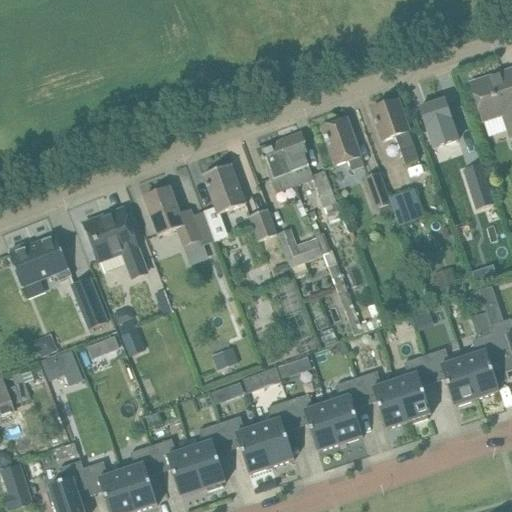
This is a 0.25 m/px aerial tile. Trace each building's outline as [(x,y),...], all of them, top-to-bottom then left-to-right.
[(511,71),(471,85),(484,123),(505,116),(511,136),(511,71)] [(445,101),(419,109),(433,150),(458,141),(445,101)] [(371,112),(378,130),(383,143),(396,138),(407,166),(421,161),(405,121),(398,102),(371,112)] [(321,130),(328,148),(336,168),(349,163),(353,172),(366,167),(354,139),(347,120),(321,130)] [(312,178),(303,156),(308,154),(301,136),(280,144),(291,172),(289,173),(294,188),(314,180),(313,178),(312,178)] [(278,194),(294,188),(289,173),(291,172),(280,144),(259,152),(266,170),(269,169),(278,194)] [(203,177),(210,196),(218,216),(246,206),(231,166),(203,177)] [(482,166),(464,171),(477,211),(494,205),(482,166)] [(326,173),(313,178),(314,180),(331,225),(344,220),(326,173)] [(380,175),(366,180),(377,210),(390,205),(380,175)] [(144,199),(151,218),(159,237),(178,229),(185,247),(202,240),(198,230),(191,212),(180,216),(170,189),(144,199)] [(390,201),(400,227),(424,218),(414,192),(390,201)] [(99,263),(125,253),(134,278),(148,272),(131,230),(124,211),(110,216),(111,220),(87,229),(86,225),(84,226),(99,263)] [(258,244),(277,237),(267,212),(248,219),(258,244)] [(323,258),(326,257),(317,239),(297,247),(291,231),(277,236),(288,264),(272,270),(274,276),(323,258)] [(71,277),(55,236),(26,247),(25,243),(11,249),(12,252),(9,254),(23,288),(55,276),(58,283),(71,277)] [(360,326),(333,253),(325,236),(317,239),(326,257),(323,258),(353,339),(385,327),(377,304),(368,307),(372,321),(360,326)] [(108,324),(90,279),(71,287),(90,331),(108,324)] [(455,282),(439,288),(444,300),(459,294),(455,282)] [(511,321),(491,327),(500,354),(511,351),(511,353),(511,321)] [(477,356),(464,360),(477,401),(500,393),(491,366),(503,362),(500,354),(491,327),(490,328),(492,335),(472,342),(477,356)] [(123,337),(131,357),(146,351),(138,331),(123,337)] [(446,351),(425,358),(434,385),(445,381),(454,408),(477,401),(464,360),(450,364),(446,351)] [(127,370),(121,357),(108,362),(114,376),(127,370)] [(408,379),(395,383),(408,424),(412,422),(413,425),(428,420),(427,417),(431,416),(422,388),(434,385),(425,358),(404,365),(408,379)] [(377,374),(356,381),(365,407),(377,403),(386,431),(408,424),(395,383),(382,388),(377,374)] [(365,407),(356,381),(335,388),(340,401),(327,406),(340,446),(363,438),(354,411),(365,407)] [(0,419),(14,415),(12,406),(28,401),(24,391),(18,394),(16,389),(7,392),(0,394),(0,419)] [(327,406),(313,410),(309,396),(288,403),(297,430),(308,426),(317,454),(340,446),(327,406)] [(297,430),(288,403),(267,410),(272,424),(258,428),(272,469),(294,461),(285,433),(297,430)] [(272,469),(258,428),(245,433),(240,419),(220,426),(228,452),(240,448),(249,476),(272,469)] [(217,456),(228,452),(220,426),(199,433),(203,446),(190,450),(203,491),(207,490),(208,493),(223,488),(222,485),(226,484),(217,456)] [(181,499),(203,491),(190,450),(177,455),(172,441),(151,448),(160,475),(171,471),(181,499)] [(160,475),(151,448),(130,455),(135,469),(122,473),(134,511),(139,511),(158,506),(149,479),(160,475)] [(88,490),(79,463),(60,470),(64,483),(49,488),(50,492),(47,493),(52,509),(55,508),(56,511),(83,511),(78,494),(88,490)] [(81,463),(79,463),(88,490),(91,498),(103,494),(109,511),(134,511),(122,473),(108,477),(104,464),(84,470),(81,463)] [(18,467),(3,472),(11,496),(26,490),(18,467)]
